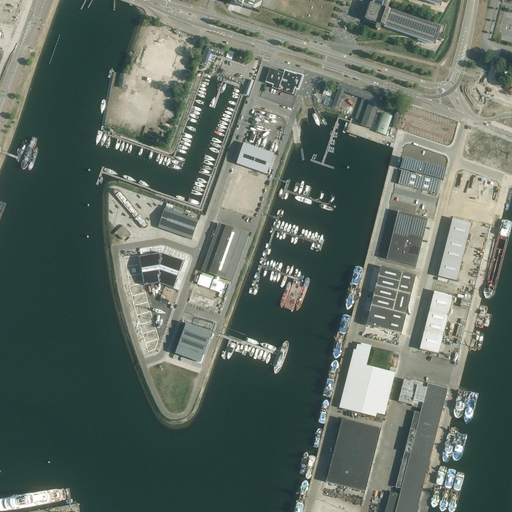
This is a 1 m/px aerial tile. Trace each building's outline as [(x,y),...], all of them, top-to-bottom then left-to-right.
[(0,12),(0,19),(2,20),(2,18),(10,19),(14,10),(15,10),(18,0),(7,0),(3,13),(0,12)] [(259,12),(263,0),(236,0),(234,5),(242,8),(242,6),(259,12)] [(325,7),(305,0),(281,0),(279,7),(326,23),(328,17),(332,6),(326,4),(325,7)] [(373,0),(372,4),(386,9),(388,0),(373,0)] [(423,22),(386,9),(372,4),(370,3),(365,20),(376,24),(375,27),(375,29),(376,30),(377,30),(378,30),(379,30),(379,29),(381,25),(418,38),(417,39),(431,44),(431,43),(435,44),(437,39),(440,41),(441,41),(442,41),(443,40),(444,39),(443,38),(442,37),(438,35),(441,28),(437,27),(437,25),(424,21),(423,22)] [(148,25),(124,90),(139,96),(155,53),(182,62),(190,40),(148,25)] [(212,48),(206,46),(200,63),(206,65),(210,52),(219,56),(222,57),(224,52),(212,47),(212,48)] [(266,80),(265,83),(272,86),(271,88),(293,96),(296,88),(298,88),(301,77),(286,72),(287,72),(284,70),(283,73),(274,70),(270,68),(269,69),(267,75),(266,80)] [(160,70),(150,98),(178,108),(188,80),(160,70)] [(248,81),(244,94),(248,96),(253,81),(249,80),(248,81)] [(337,90),(331,108),(338,110),(343,93),(362,99),(355,119),(361,121),(360,125),(370,129),(378,107),(391,111),(394,104),(381,100),(381,99),(381,98),(340,83),(339,84),(337,89),(337,90)] [(133,100),(128,116),(170,131),(175,115),(133,100)] [(511,144),(471,129),(465,145),(511,162),(511,144)] [(341,136),(342,139),(384,153),(388,152),(387,148),(344,133),(342,133),(341,136)] [(28,146),(22,162),(22,164),(23,165),(25,165),(26,164),(32,148),(33,145),(32,143),(30,144),(28,146)] [(236,164),(266,175),(273,154),(243,143),(236,164)] [(404,159),(401,169),(415,173),(415,174),(418,175),(418,174),(442,180),(444,169),(404,159)] [(402,171),(398,184),(437,194),(440,180),(418,175),(415,174),(402,171)] [(460,172),(449,214),(482,222),(492,184),(460,172)] [(113,193),(113,194),(113,195),(114,196),(141,228),(142,229),(143,229),(143,230),(144,230),(144,229),(145,229),(146,229),(146,228),(147,228),(147,227),(147,226),(147,225),(146,225),(119,192),(118,191),(118,190),(117,190),(116,190),(115,190),(114,190),(114,191),(113,191),(113,192),(113,193)] [(165,209),(158,228),(191,240),(198,221),(165,209)] [(400,213),(388,259),(402,263),(415,267),(427,219),(414,216),(413,217),(400,213)] [(457,282),(471,223),(452,219),(437,277),(457,282)] [(212,239),(201,271),(232,282),(248,234),(218,223),(217,226),(215,226),(210,238),(212,239)] [(121,226),(113,234),(114,234),(117,234),(121,240),(122,240),(123,240),(124,239),(124,238),(125,237),(126,237),(130,237),(131,235),(124,226),(123,225),(122,225),(121,226)] [(161,253),(139,257),(144,286),(158,283),(173,288),(183,261),(161,253)] [(139,256),(124,259),(126,268),(140,265),(139,256)] [(140,265),(126,268),(128,277),(142,275),(140,265)] [(380,267),(366,325),(401,334),(416,276),(380,267)] [(142,275),(128,277),(129,287),(143,284),(142,275)] [(143,284),(129,287),(131,296),(146,294),(143,284)] [(434,291),(419,350),(438,354),(453,296),(434,291)] [(146,294),(131,296),(133,305),(148,303),(146,294)] [(161,295),(159,301),(167,304),(168,301),(162,299),(163,296),(161,295)] [(148,303),(133,305),(137,314),(151,312),(148,303)] [(151,312),(137,314),(140,323),(154,321),(151,312)] [(154,321),(140,323),(143,332),(157,330),(154,321)] [(188,324),(177,355),(203,364),(214,333),(188,324)] [(157,330),(143,332),(146,342),(160,339),(157,330)] [(160,339),(146,342),(149,350),(156,349),(160,339)] [(371,346),(361,344),(360,346),(357,345),(356,350),(354,350),(339,408),(375,417),(376,413),(384,415),(395,373),(366,366),(371,346)] [(374,351),(370,363),(386,367),(387,363),(391,364),(393,356),(390,355),(374,351)] [(411,381),(404,380),(398,402),(412,405),(411,406),(421,409),(420,413),(414,412),(395,488),(401,489),(399,494),(390,492),(384,511),(416,511),(447,389),(411,380),(411,381)] [(341,420),(326,482),(365,492),(381,429),(341,419),(341,420)]
